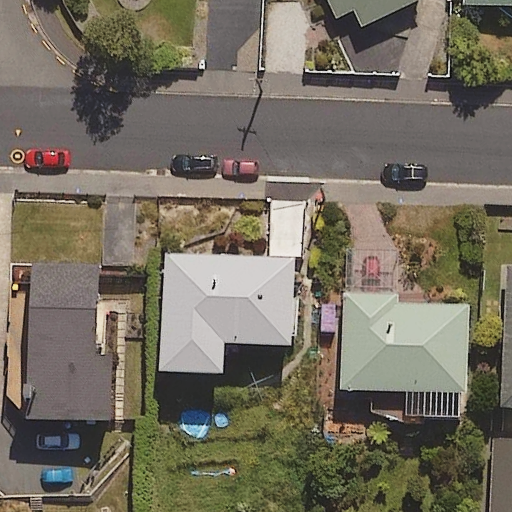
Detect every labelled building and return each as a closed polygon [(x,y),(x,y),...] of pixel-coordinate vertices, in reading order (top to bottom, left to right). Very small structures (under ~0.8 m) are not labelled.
[(422,2),(421,0),(327,0),(335,19),(355,11),(362,28),(422,2)] [(295,349),(295,259),(166,259),(166,381),(228,381),(228,348),(295,349)] [(99,267),(34,265),(30,421),(112,423),(113,358),(97,358),(99,267)] [(461,422),(461,394),(468,395),(470,308),(398,306),(398,296),(346,295),(344,392),(409,393),(408,421),(461,422)] [(511,511),(511,442),(491,442),(489,511),(511,511)]
